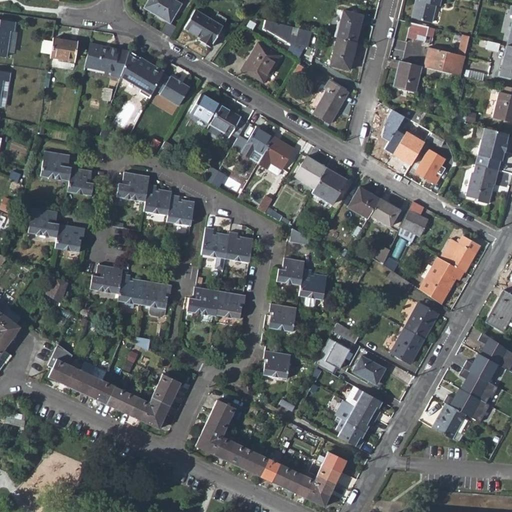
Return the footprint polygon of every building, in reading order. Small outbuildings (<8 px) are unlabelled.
[(175,0),(147,0),(144,5),(156,12),(155,13),(169,22),(180,3),(175,0)] [(255,0),(252,5),(258,9),(266,1),(263,0),(255,0)] [(438,5),(438,0),(413,0),(410,16),(431,21),(435,4),(438,5)] [(343,9),(336,37),(356,42),(362,14),(343,9)] [(195,10),(185,29),(199,37),(198,39),(210,46),(221,25),(195,10)] [(0,54),(6,56),(10,30),(13,31),(14,21),(0,18),(0,54)] [(309,44),(312,30),(296,26),(266,19),(262,34),(309,44)] [(427,26),(408,22),(405,36),(413,39),(415,34),(424,36),(427,26)] [(77,41),(53,37),(49,58),(73,62),(77,41)] [(348,71),(356,42),(336,37),(328,66),(348,71)] [(467,42),(460,41),(457,55),(463,56),(467,42)] [(129,52),(110,48),(109,51),(102,48),(103,46),(89,42),(85,64),(111,70),(110,73),(120,77),(129,52)] [(256,42),(241,69),(264,83),(279,55),(256,42)] [(511,77),(511,46),(506,45),(499,74),(511,77)] [(427,47),(422,66),(451,73),(459,75),(463,56),(457,55),(427,47)] [(120,78),(141,90),(139,95),(148,100),(153,91),(162,74),(163,72),(129,52),(120,77),(120,78)] [(450,78),(451,73),(422,66),(398,61),(392,86),(414,91),(419,71),(450,78)] [(304,67),(297,63),(290,75),(298,79),(304,67)] [(464,69),(463,76),(464,76),(474,79),(481,81),(482,74),(464,69)] [(0,106),(5,107),(10,71),(0,70),(0,106)] [(158,97),(178,107),(189,88),(170,76),(169,78),(162,74),(153,91),(160,95),(158,97)] [(326,89),(312,114),(329,124),(348,91),(328,80),(324,87),(326,89)] [(511,88),(500,85),(499,91),(497,91),(492,118),(511,122),(511,88)] [(190,111),(210,123),(220,105),(200,94),(190,111)] [(440,146),(443,140),(418,125),(400,115),(377,101),(375,109),(440,146)] [(239,117),(220,105),(210,123),(223,131),(221,134),(227,138),(239,117)] [(425,113),(402,107),(400,115),(418,125),(425,113)] [(478,138),(472,163),(495,169),(498,159),(500,159),(506,133),(472,125),(469,136),(478,138)] [(255,126),(240,151),(258,162),(262,153),(273,136),(255,126)] [(293,148),(273,136),(262,153),(283,165),(293,148)] [(172,144),(164,140),(157,152),(165,157),(172,144)] [(428,149),(414,171),(434,183),(440,173),(436,171),(443,159),(428,149)] [(69,180),(71,166),(61,164),(61,161),(68,162),(69,157),(69,154),(45,150),(41,175),(69,180)] [(257,162),(278,174),(283,165),(262,153),(257,162)] [(293,176),(314,188),(325,167),(305,155),(293,176)] [(495,169),(473,163),(471,171),(470,173),(464,195),(477,198),(477,201),(486,203),(491,183),(489,183),(491,177),(493,177),(495,169)] [(209,165),(203,178),(211,182),(218,170),(209,165)] [(90,195),(93,182),(90,181),(92,169),(71,166),(69,180),(67,190),(90,195)] [(346,179),(325,167),(314,188),(311,192),(332,204),(346,179)] [(225,174),(218,170),(211,182),(218,186),(225,174)] [(118,194),(146,198),(149,183),(150,175),(125,171),(123,179),(131,180),(131,184),(123,182),(120,183),(118,194)] [(149,183),(146,198),(145,209),(170,213),(173,192),(174,188),(160,187),(160,189),(156,188),(157,184),(149,183)] [(346,206),(367,218),(369,214),(378,198),(358,186),(346,206)] [(173,192),(170,213),(169,221),(193,224),(197,200),(191,199),(184,198),(184,200),(180,199),(181,194),(173,192)] [(264,212),(272,198),(265,193),(257,207),(264,212)] [(399,210),(378,198),(369,214),(390,226),(399,210)] [(408,209),(419,214),(423,207),(412,201),(411,203),(408,209)] [(58,236),(60,223),(48,221),(49,218),(56,219),(57,215),(58,210),(37,207),(34,232),(58,236)] [(427,218),(419,214),(408,209),(397,234),(414,244),(427,218)] [(85,227),(60,223),(58,236),(56,248),(79,252),(81,239),(79,239),(80,236),(83,237),(85,227)] [(310,237),(291,226),(289,241),(308,244),(310,237)] [(215,228),(207,227),(203,254),(219,256),(217,268),(225,269),(227,258),(230,234),(218,232),(218,234),(215,233),(215,228)] [(231,230),(230,234),(227,258),(251,261),(255,237),(242,236),(242,238),(239,237),(239,231),(231,230)] [(450,238),(439,258),(463,271),(464,272),(479,244),(462,234),(457,242),(450,238)] [(380,245),(374,259),(383,265),(390,249),(380,245)] [(299,282),(302,265),(303,257),(284,253),(283,262),(286,263),(286,267),(280,265),(278,278),(299,282)] [(458,280),(463,271),(439,258),(437,257),(418,288),(440,303),(455,278),(458,280)] [(119,292),(122,273),(123,267),(99,263),(98,272),(104,272),(103,276),(97,275),(93,274),(91,287),(119,292)] [(299,282),(298,293),(305,294),(315,295),(323,296),(326,272),(313,270),(313,272),(310,271),(311,266),(302,265),(299,282)] [(407,292),(413,284),(391,270),(386,278),(407,292)] [(143,304),(146,280),(134,278),(133,280),(131,280),(131,274),(122,273),(119,292),(118,300),(143,304)] [(73,284),(56,278),(46,293),(61,302),(73,284)] [(150,305),(165,308),(167,296),(165,296),(166,292),(171,293),(173,284),(146,280),(143,304),(150,305)] [(218,314),(222,289),(196,286),(194,294),(197,294),(197,297),(191,296),(189,310),(218,315),(218,314)] [(248,294),(222,289),(218,314),(240,318),(242,304),(241,304),(241,301),(246,302),(248,294)] [(511,294),(502,289),(485,321),(502,331),(506,323),(511,313),(511,294)] [(296,304),(270,300),(269,308),(276,310),(276,314),(271,313),(269,326),(292,330),(296,304)] [(418,301),(404,326),(424,338),(438,313),(418,301)] [(0,302),(0,312),(4,315),(8,309),(0,302)] [(165,308),(150,305),(149,311),(151,314),(161,316),(164,314),(165,308)] [(0,354),(3,350),(20,327),(4,315),(0,312),(0,354)] [(359,334),(336,322),(335,325),(331,330),(354,342),(359,334)] [(468,329),(499,350),(502,345),(471,323),(468,329)] [(411,362),(424,338),(404,326),(390,351),(411,362)] [(138,335),(137,343),(150,350),(152,338),(138,335)] [(330,337),(316,362),(335,373),(349,347),(330,337)] [(291,353),(265,348),(263,357),(268,358),(267,361),(265,361),(263,374),(286,378),(291,353)] [(0,360),(4,363),(5,364),(11,356),(3,350),(0,354),(0,360)] [(126,360),(133,364),(138,355),(131,351),(126,360)] [(360,355),(352,371),(369,380),(370,378),(376,381),(384,368),(360,355)] [(66,362),(56,358),(48,376),(58,381),(66,362)] [(89,373),(102,379),(107,369),(85,359),(80,369),(89,373)] [(132,364),(126,361),(123,370),(129,372),(132,364)] [(66,362),(58,381),(69,386),(78,368),(66,362)] [(78,368),(69,386),(81,392),(89,373),(80,369),(78,368)] [(475,381),(471,379),(463,373),(457,369),(443,390),(460,402),(475,381)] [(463,373),(471,379),(474,375),(466,369),(463,373)] [(89,373),(81,392),(93,398),(102,379),(89,373)] [(155,385),(174,393),(179,381),(161,373),(155,385)] [(102,379),(93,398),(102,402),(111,384),(102,379)] [(314,391),(318,384),(313,381),(309,389),(314,391)] [(111,384),(102,402),(116,408),(124,390),(111,384)] [(151,395),(169,404),(174,393),(155,385),(151,395)] [(378,406),(381,401),(357,387),(351,396),(356,399),(353,404),(376,416),(379,410),(373,406),(375,404),(378,406)] [(124,390),(116,408),(127,414),(136,395),(124,390)] [(136,395),(127,414),(138,419),(143,407),(147,400),(136,395)] [(143,407),(163,416),(169,404),(151,395),(148,401),(147,400),(143,407)] [(281,397),(279,401),(292,408),(294,404),(281,397)] [(235,407),(216,398),(211,410),(230,418),(235,407)] [(372,423),(376,416),(353,404),(351,409),(346,407),(340,417),(364,430),(368,424),(364,422),(365,420),(372,423)] [(436,420),(432,427),(452,438),(466,414),(448,404),(438,421),(436,420)] [(138,419),(158,428),(161,422),(163,416),(143,407),(138,419)] [(230,418),(211,410),(205,422),(224,430),(230,418)] [(339,428),(337,434),(359,447),(363,439),(356,435),(358,433),(361,435),(364,430),(340,417),(335,425),(339,428)] [(224,430),(205,422),(200,433),(219,442),(222,435),(224,430)] [(219,442),(200,433),(197,439),(194,445),(213,454),(219,442)] [(219,442),(213,454),(225,460),(234,440),(222,435),(219,442)] [(234,440),(225,460),(237,465),(246,446),(234,440)] [(246,446),(237,465),(248,470),(257,451),(246,446)] [(322,460),(340,468),(345,459),(327,450),(322,460)] [(257,451),(248,470),(260,476),(269,457),(257,451)] [(269,457),(260,476),(271,481),(280,462),(269,457)] [(316,472),(335,481),(340,468),(322,460),(316,472)] [(292,467),(280,462),(271,481),(283,487),(292,467)] [(292,467),(283,487),(295,492),(304,473),(292,467)] [(312,485),(329,493),(335,481),(316,472),(313,477),(310,484),(312,485)] [(304,473),(295,492),(307,498),(312,485),(310,484),(313,477),(304,473)] [(312,485),(307,498),(323,506),(329,493),(312,485)] [(511,511),(511,496),(427,490),(425,511),(511,511)]
